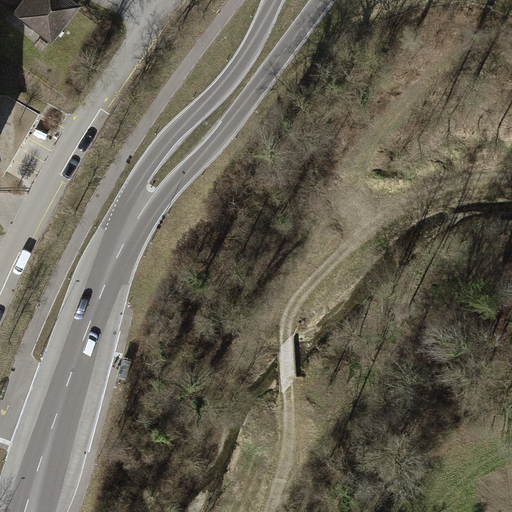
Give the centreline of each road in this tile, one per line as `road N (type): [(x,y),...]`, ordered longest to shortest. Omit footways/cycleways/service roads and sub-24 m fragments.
road 1 (track): [(280,511),(302,443),(284,320),(347,234),(427,186),(511,173)]
road 2 (secondary): [(135,217),(82,342),(30,511)]
road 3 (residential): [(157,19),(55,174),(0,284)]
road 4 (secondary): [(135,217),(230,125),(325,0)]
road 5 (secondary): [(273,0),(240,63),(157,152),(135,217)]
